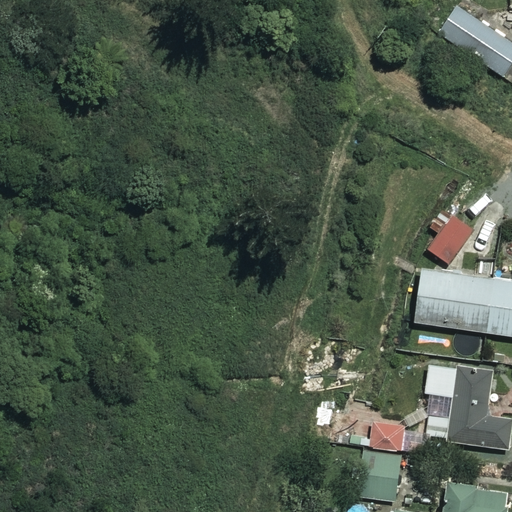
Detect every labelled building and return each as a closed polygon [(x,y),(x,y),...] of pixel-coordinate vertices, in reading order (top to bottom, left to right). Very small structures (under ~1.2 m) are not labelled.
[(511,58),(511,36),(458,2),(438,33),(502,74),(511,58)] [(474,224),(450,210),(426,248),(450,263),(474,224)] [(511,278),(422,267),(415,320),(511,333),(511,278)] [(491,370),(429,361),(425,390),(440,392),(437,413),(430,412),(427,436),(508,447),(511,417),(511,416),(485,412),(491,370)] [(365,445),(369,417),(335,412),(331,441),(365,445)] [(369,417),(365,445),(399,450),(403,422),(373,418),(369,417)] [(400,455),(363,450),(357,495),(394,500),(400,455)] [(505,511),(508,492),(438,481),(434,510),(397,505),(395,511),(505,511)]
